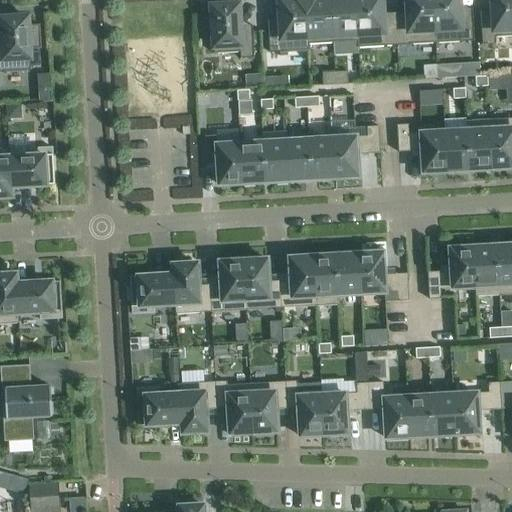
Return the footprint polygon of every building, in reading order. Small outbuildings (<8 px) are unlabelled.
[(308,44),(305,0),(278,0),(280,20),(268,20),(270,53),(309,51),(309,44),(308,44)] [(333,43),(330,0),(305,0),(308,44),(309,44),(333,43)] [(330,0),(333,43),(357,41),(358,41),(355,0),(330,0)] [(355,0),(358,41),(357,41),(358,48),(397,45),(395,13),(383,14),(381,0),(355,0)] [(406,0),(407,12),(395,13),(397,45),(435,43),(432,0),(406,0)] [(432,0),(435,43),(474,41),(472,9),(459,9),(458,0),(432,0)] [(511,35),(511,0),(492,0),(493,10),(481,11),(483,44),(497,43),(496,36),(511,35)] [(238,5),(211,6),(212,15),(205,15),(206,39),(213,39),(214,54),(240,52),(241,58),(254,58),(252,25),(240,26),(238,5)] [(2,40),(0,39),(0,72),(31,71),(30,49),(42,49),(40,25),(28,25),(27,13),(0,15),(2,40)] [(462,64),(462,78),(480,77),(479,63),(462,64)] [(336,85),(348,84),(348,71),(335,72),(336,85)] [(323,86),(336,85),(335,72),(322,73),(323,86)] [(260,75),(245,75),(246,87),(261,87),(260,75)] [(487,76),(475,77),(476,87),(488,86),(487,76)] [(506,76),(489,77),(490,90),(507,89),(506,76)] [(288,77),(263,78),(264,89),(288,88),(288,77)] [(466,98),(465,88),(453,89),(453,99),(466,98)] [(51,101),(51,90),(38,91),(39,101),(51,101)] [(250,100),(249,90),(237,91),(238,101),(250,100)] [(307,98),(307,108),(319,107),(319,97),(307,98)] [(295,108),(307,108),(307,98),(295,98),(295,108)] [(273,110),(273,100),(261,100),(261,110),(273,110)] [(21,106),(8,107),(9,119),(22,118),(21,106)] [(511,118),(490,120),(493,169),(511,167),(511,118)] [(493,169),(490,120),(467,121),(470,170),(493,169)] [(466,130),(445,132),(447,172),(470,170),(467,121),(466,121),(466,130)] [(447,172),(445,132),(409,134),(409,124),(397,125),(398,152),(422,151),(422,156),(420,157),(421,176),(442,174),(442,172),(447,172)] [(367,136),(332,138),(334,178),(339,178),(339,180),(360,179),(359,160),(357,160),(357,154),(380,153),(378,126),(367,127),(367,136)] [(286,131),(263,133),(265,182),(289,181),(287,141),(286,131)] [(262,142),(240,143),(243,183),(265,182),(263,133),(262,133),(262,142)] [(243,183),(240,143),(217,145),(216,135),(204,136),(206,163),(217,162),(219,185),(243,183)] [(334,178),(332,138),(309,139),(311,179),(334,178)] [(311,179),(309,139),(287,141),(289,181),(311,179)] [(9,147),(0,147),(0,197),(12,196),(11,187),(9,156),(9,147)] [(9,156),(11,187),(55,184),(52,147),(30,148),(30,155),(9,156)] [(511,244),(502,245),(496,246),(499,295),(511,294),(511,244)] [(476,296),(473,247),(468,247),(468,245),(447,246),(448,265),(450,265),(451,271),(427,272),(429,299),(441,298),(440,289),(475,287),(475,296),(476,296)] [(496,246),(473,247),(476,296),(499,295),(496,246)] [(359,254),(362,294),(396,292),(397,301),(409,300),(407,273),(384,275),(384,269),(386,269),(385,250),(364,251),(364,253),(359,254)] [(359,254),(336,255),(339,304),(340,304),(339,294),(342,295),(362,294),(359,254)] [(336,255),(330,255),(313,256),(316,306),(339,304),(336,255)] [(316,306),(313,256),(289,258),(291,280),(279,281),(281,308),(316,306)] [(267,259),(243,260),(246,309),(281,308),(279,281),(268,281),(267,259)] [(246,309),(243,260),(219,261),(221,284),(209,284),(211,312),(246,309)] [(211,312),(209,284),(198,285),(197,263),(172,264),(173,274),(175,304),(175,314),(211,312)] [(18,313),(17,283),(16,273),(0,274),(0,323),(19,322),(18,313)] [(175,304),(173,274),(129,277),(132,314),(154,313),(153,306),(175,304)] [(60,280),(17,283),(18,313),(39,312),(40,319),(62,318),(60,280)] [(511,326),(501,327),(501,338),(511,336),(511,326)] [(465,327),(458,328),(458,339),(466,338),(465,327)] [(501,338),(501,327),(489,328),(489,338),(501,338)] [(353,336),(341,337),(341,347),(353,346),(353,336)] [(140,338),(129,339),(130,351),(140,351),(140,338)] [(331,353),(330,343),(318,344),(319,354),(331,353)] [(226,347),(214,347),(214,357),(227,356),(226,347)] [(427,348),(428,358),(440,357),(439,347),(427,348)] [(428,358),(427,348),(415,348),(416,359),(428,358)] [(466,352),(453,353),(454,363),(466,362),(466,352)] [(177,357),(167,358),(168,374),(177,374),(177,357)] [(379,364),(369,365),(370,374),(380,374),(379,364)] [(4,368),(8,438),(31,437),(32,440),(33,440),(32,418),(51,417),(50,386),(31,387),(30,365),(0,366),(0,368),(4,368)] [(368,369),(354,369),(354,383),(356,383),(369,383),(368,369)] [(226,381),(215,382),(217,409),(228,408),(229,434),(253,433),(250,384),(227,385),(226,381)] [(325,435),(323,395),(297,396),(297,381),(285,382),(287,409),(298,408),(300,436),(325,435)] [(501,409),(511,408),(511,381),(500,382),(501,409)] [(217,409),(215,382),(179,384),(179,393),(181,423),(182,433),(207,432),(205,409),(217,409)] [(287,409),(285,382),(250,384),(253,433),(277,432),(275,409),(287,409)] [(383,382),(369,383),(371,410),(384,409),(385,438),(409,437),(407,397),(384,398),(383,382)] [(488,392),(453,394),(455,434),(460,434),(460,436),(481,435),(480,416),(478,416),(478,411),(501,409),(500,382),(488,383),(488,392)] [(371,410),(369,383),(356,383),(356,389),(356,393),(323,395),(325,435),(328,434),(328,437),(349,436),(348,417),(346,417),(346,411),(371,410)] [(181,423),(179,393),(158,394),(158,387),(136,388),(138,426),(181,423)] [(453,394),(430,396),(432,436),(455,434),(453,394)] [(432,436),(430,396),(407,397),(409,437),(432,436)] [(28,494),(16,482),(5,495),(17,506),(28,494)] [(58,484),(29,486),(31,511),(59,510),(58,484)]
